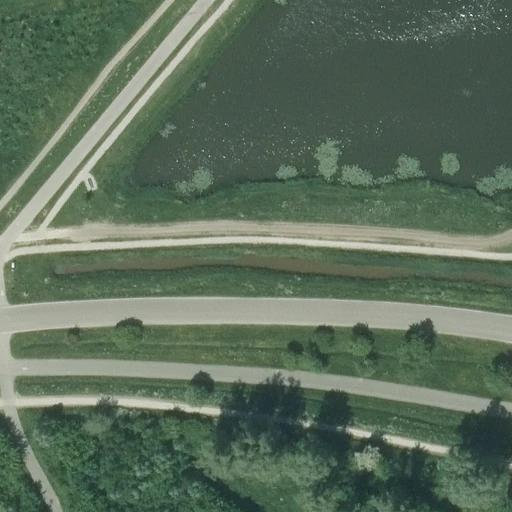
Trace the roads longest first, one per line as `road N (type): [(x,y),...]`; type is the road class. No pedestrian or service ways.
road 1 (unclassified): [(0,320),(267,311),(511,330)]
road 2 (unknown): [(0,242),(231,227),(511,241)]
road 3 (unknown): [(0,210),(170,0)]
